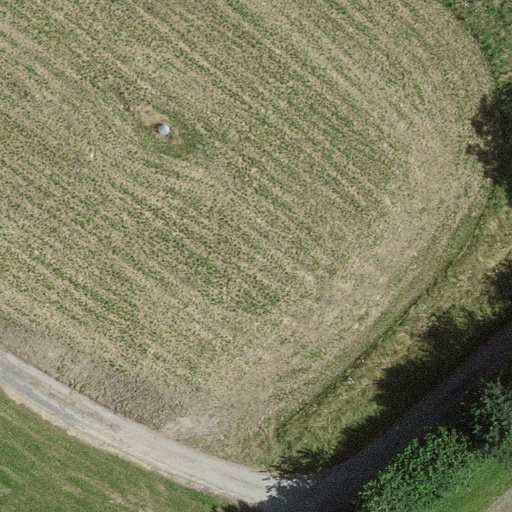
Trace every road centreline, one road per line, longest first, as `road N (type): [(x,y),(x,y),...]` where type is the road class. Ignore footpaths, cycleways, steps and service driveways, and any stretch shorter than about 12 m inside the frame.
road 1 (track): [(296,511),(83,420),(0,361)]
road 2 (track): [(511,346),(312,511)]
